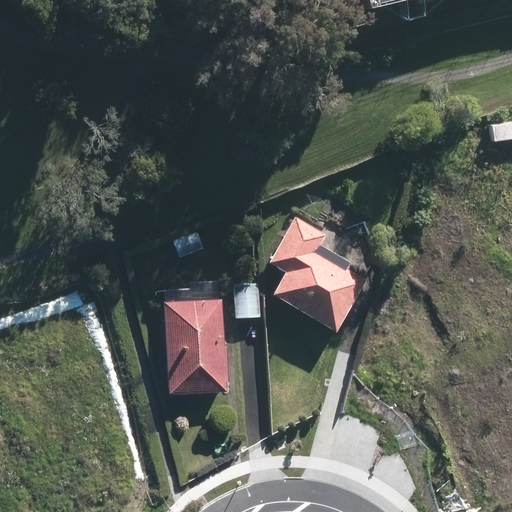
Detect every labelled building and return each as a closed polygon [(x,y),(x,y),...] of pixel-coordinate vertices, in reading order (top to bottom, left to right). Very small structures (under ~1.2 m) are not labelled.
[(325,234),(293,215),(267,261),(283,270),(269,293),(334,330),(364,280),(315,252),(325,234)] [(203,248),(197,231),(172,239),(179,257),(203,248)] [(392,305),(423,250),(409,242),(378,298),(392,305)] [(407,302),(393,311),(421,368),(471,339),(439,275),(403,297),(407,302)] [(258,282),(232,284),(235,317),(260,315),(258,282)] [(222,297),(164,300),(169,391),(227,388),(222,297)] [(0,464),(108,404),(53,306),(0,335),(0,464)] [(511,374),(456,384),(462,418),(479,415),(485,452),(479,453),(484,479),(491,478),(492,484),(511,480),(511,374)] [(72,460),(26,511),(129,511),(131,511),(72,460)]
